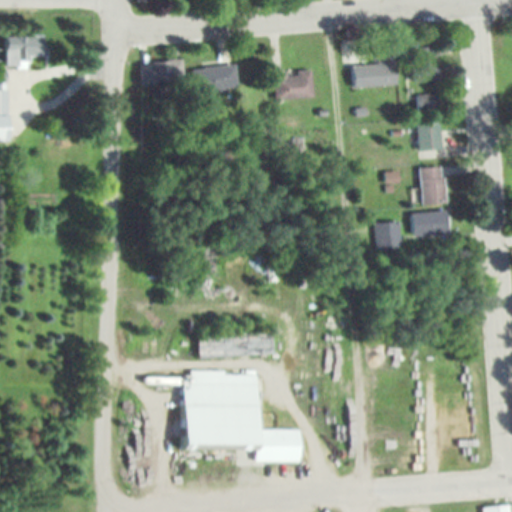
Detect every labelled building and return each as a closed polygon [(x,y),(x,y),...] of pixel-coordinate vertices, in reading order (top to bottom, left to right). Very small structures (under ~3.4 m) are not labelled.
[(3,37),(2,68),(27,68),(27,57),(43,58),(43,38),(3,37)] [(434,84),(434,47),(410,47),(410,84),(434,84)] [(349,65),(350,88),(392,87),(391,57),(371,57),(371,65),(349,65)] [(180,60),(158,60),(158,79),(180,79),(180,60)] [(190,68),(191,94),(235,92),(234,66),(190,68)] [(310,99),(309,72),(271,73),(272,100),(310,99)] [(414,151),(438,151),(438,123),(414,123),(414,151)] [(418,205),(442,204),(440,167),(416,169),(418,205)] [(443,212),(408,213),(409,236),(444,235),(443,212)] [(396,222),(374,222),(374,245),(396,245),(396,222)] [(194,336),(194,359),(268,356),(268,334),(194,336)] [(178,451),(251,450),(251,464),(296,463),(296,430),(253,431),(253,375),(221,375),(221,373),(178,373),(178,451)]
